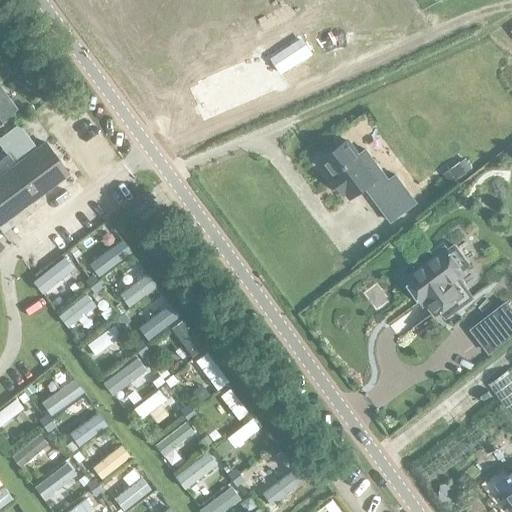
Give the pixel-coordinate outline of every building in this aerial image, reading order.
[(303,39),(271,59),(280,74),(312,54),(303,39)] [(0,88),(0,119),(15,108),(0,88)] [(0,146),(4,152),(6,154),(0,158),(0,223),(67,173),(44,142),(36,148),(18,123),(0,136),(0,146)] [(343,193),(345,192),(349,197),(364,186),(390,221),(416,202),(395,174),(388,179),(365,149),(357,154),(347,140),(321,159),(333,175),(330,176),(343,193)] [(122,242),(89,267),(98,278),(130,253),(122,242)] [(415,261),(420,267),(405,278),(422,300),(423,301),(426,299),(436,311),(439,309),(445,317),(472,297),(457,276),(462,272),(460,270),(468,264),(454,245),(446,251),(444,249),(433,257),(429,250),(415,261)] [(62,262),(33,285),(41,296),(70,272),(62,262)] [(147,276),(119,298),(127,309),(155,287),(147,276)] [(87,293),(61,311),(69,321),(94,303),(87,293)] [(511,310),(505,302),(471,329),(488,352),(511,333),(511,310)] [(147,341),(179,317),(169,304),(137,329),(147,341)] [(167,328),(190,358),(202,349),(180,319),(167,328)] [(113,323),(83,346),(93,358),(123,336),(113,323)] [(194,363),(216,393),(229,384),(206,354),(194,363)] [(136,359),(101,385),(110,397),(145,371),(136,359)] [(511,417),(511,375),(508,370),(488,384),(511,417)] [(74,381),(39,407),(48,420),(84,394),(74,381)] [(159,389),(129,412),(138,424),(168,401),(159,389)] [(219,396),(236,419),(246,412),(229,389),(219,396)] [(15,396),(0,407),(0,426),(24,409),(15,396)] [(74,407),(96,436),(109,427),(86,397),(74,407)] [(250,419),(225,437),(232,447),(257,429),(250,419)] [(186,423),(153,447),(163,460),(195,436),(186,423)] [(38,435),(9,458),(19,469),(46,446),(38,435)] [(120,446),(91,469),(100,481),(129,459),(120,446)] [(206,454),(174,478),(184,491),(215,467),(206,454)] [(62,465),(33,487),(42,500),(72,477),(62,465)] [(248,479),(267,504),(277,497),(258,472),(248,479)] [(511,507),(511,472),(495,484),(511,507)] [(141,479),(112,501),(120,511),(124,511),(150,491),(141,479)] [(230,489),(199,511),(225,511),(239,501),(230,489)] [(2,490),(0,491),(0,509),(11,502),(2,490)] [(86,496),(64,511),(90,511),(95,509),(86,496)]
